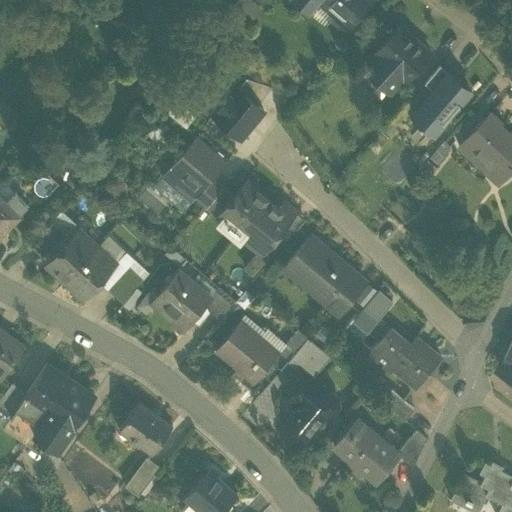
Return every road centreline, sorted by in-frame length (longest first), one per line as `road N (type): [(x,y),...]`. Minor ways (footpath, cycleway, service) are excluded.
road 1 (residential): [(300,511),(242,443),(147,359),(0,283)]
road 2 (residential): [(478,349),(275,137)]
road 3 (residential): [(399,511),(464,381)]
